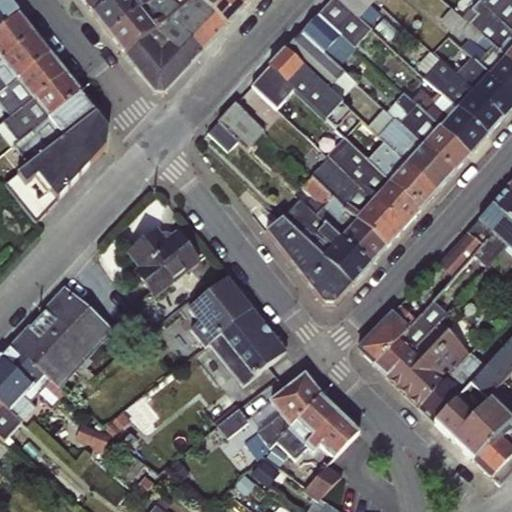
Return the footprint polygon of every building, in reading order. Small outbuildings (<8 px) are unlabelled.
[(2,0),(0,0),(0,32),(18,19),(2,0)] [(79,0),(92,15),(112,0),(79,0)] [(108,35),(152,0),(112,0),(92,15),(108,35)] [(169,0),(152,0),(108,35),(124,55),(178,10),(169,0)] [(244,7),(236,0),(198,0),(227,26),(244,7)] [(511,34),(511,2),(509,0),(483,0),(479,5),(511,34)] [(511,66),(511,34),(479,5),(462,21),(511,66)] [(511,97),(511,66),(462,21),(450,9),(438,22),(457,38),(461,33),(470,41),(462,52),(470,59),(511,97)] [(18,19),(0,32),(0,63),(34,39),(18,19)] [(34,39),(0,63),(0,94),(48,58),(34,39)] [(335,132),(352,115),(284,52),(268,69),(335,132)] [(488,137),(502,121),(455,76),(450,71),(449,73),(430,52),(412,70),(440,97),(488,137)] [(48,58),(0,94),(0,107),(8,118),(63,76),(48,58)] [(502,121),(511,110),(511,97),(470,59),(455,76),(502,121)] [(63,76),(8,118),(0,126),(0,138),(11,150),(80,96),(63,76)] [(470,157),(488,137),(440,97),(434,102),(421,89),(411,103),(470,157)] [(210,132),(237,157),(274,118),(247,93),(210,132)] [(454,174),(470,157),(411,103),(403,95),(394,105),(402,111),(394,120),(454,174)] [(80,96),(11,150),(27,170),(95,116),(80,96)] [(107,132),(95,116),(27,170),(5,188),(35,226),(105,148),(107,132)] [(437,193),(454,174),(394,120),(377,139),(437,193)] [(386,251),(404,230),(330,160),(307,138),(288,159),(311,179),(386,251)] [(419,213),(437,193),(377,139),(362,156),(419,213)] [(404,230),(419,213),(362,156),(346,141),(330,160),(404,230)] [(371,267),(386,251),(311,179),(301,189),(311,199),(304,206),(371,267)] [(511,196),(506,191),(437,268),(451,282),(475,255),(490,266),(490,267),(506,248),(511,252),(511,196)] [(352,288),(371,267),(304,206),(298,201),(281,220),(323,258),(322,261),(352,288)] [(321,305),(335,306),(352,288),(322,261),(323,258),(281,220),(265,233),(321,305)] [(124,255),(136,269),(131,273),(153,301),(201,264),(175,232),(165,240),(157,230),(124,255)] [(210,347),(252,312),(225,279),(186,311),(194,323),(188,329),(204,351),(210,347)] [(10,349),(63,396),(65,393),(71,399),(93,376),(84,366),(92,356),(99,361),(119,343),(109,336),(112,333),(65,290),(10,349)] [(416,321),(373,367),(385,378),(438,326),(448,314),(435,303),(416,321)] [(373,367),(416,321),(400,307),(359,352),(373,367)] [(252,312),(210,347),(242,387),(251,378),(255,380),(286,356),(252,312)] [(438,326),(385,378),(397,390),(448,338),(438,326)] [(452,443),(511,371),(511,370),(511,337),(485,368),(433,425),(452,443)] [(448,338),(397,390),(417,409),(468,357),(448,338)] [(63,396),(10,349),(0,359),(0,439),(3,442),(22,425),(35,409),(32,406),(40,397),(51,408),(63,396)] [(468,357),(417,409),(433,425),(485,368),(470,355),(468,357)] [(511,371),(452,443),(473,463),(511,424),(511,371)] [(294,426),(320,398),(302,376),(268,404),(277,418),(243,447),(256,464),(270,451),(275,446),(294,426)] [(294,426),(275,446),(294,463),(305,452),(311,457),(319,451),(332,463),(358,437),(320,398),(294,426)] [(511,424),(473,463),(499,488),(511,474),(511,424)] [(84,425),(79,439),(105,448),(110,433),(84,425)] [(325,467),(303,494),(312,502),(315,497),(322,502),(341,479),(325,467)] [(321,511),(326,505),(322,502),(315,497),(312,502),(303,511),(321,511)]
